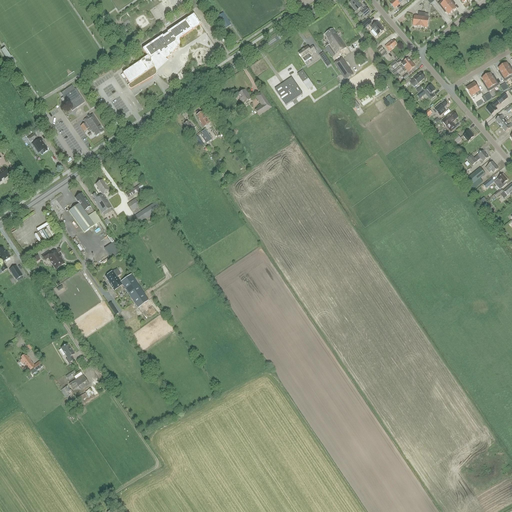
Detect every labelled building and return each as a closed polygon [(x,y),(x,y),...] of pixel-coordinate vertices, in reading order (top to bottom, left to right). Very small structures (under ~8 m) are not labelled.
[(366,9),(364,10),(362,8),(359,4),(359,5),(354,0),(350,4),(352,7),(357,13),(360,10),(362,12),(361,13),(365,18),(370,13),(366,9)] [(398,0),(394,0),(390,4),(394,9),(400,4),(397,1),(398,0)] [(448,15),(452,12),(442,0),(438,4),(445,13),(446,12),(448,15)] [(442,0),(452,12),(456,9),(454,6),(455,5),(451,0),(442,0)] [(420,27),(422,13),(418,12),(418,17),(414,16),(413,26),(420,27)] [(225,29),(231,25),(223,13),(217,17),(225,29)] [(422,13),(420,27),(428,28),(429,18),(425,18),(425,13),(422,13)] [(181,38),(192,31),(201,25),(194,15),(145,48),(142,50),(147,57),(142,60),(123,74),(130,84),(128,85),(130,90),(155,76),(156,75),(156,73),(156,71),(166,59),(167,59),(168,58),(169,58),(171,55),(177,49),(178,47),(179,45),(179,41),(179,40),(181,38)] [(378,23),(374,27),(371,24),(372,24),(369,20),(362,26),(365,30),(369,26),(379,37),(385,31),(380,26),(381,26),(378,23)] [(337,55),(339,54),(347,48),(337,33),(336,34),(333,30),(325,35),(328,39),(327,39),(337,55)] [(394,48),(397,45),(394,41),(392,42),(391,41),(385,47),(390,52),(394,48)] [(9,60),(14,58),(8,47),(4,49),(9,60)] [(309,56),(316,51),(313,47),(309,49),(307,47),(299,53),(302,59),(305,57),(307,59),(310,57),(309,56)] [(319,56),(324,63),(328,60),(323,53),(319,56)] [(353,75),(342,58),(334,64),(345,80),(353,75)] [(399,74),(412,63),(408,58),(401,64),(403,66),(400,67),(392,73),(394,77),(398,73),(399,74)] [(412,63),(399,74),(401,76),(407,71),(408,73),(415,67),(412,63)] [(502,66),(510,79),(511,77),(511,68),(510,65),(508,66),(507,63),(502,66)] [(505,82),(510,79),(502,66),(498,68),(500,71),(499,72),(505,82)] [(309,79),(303,71),(297,74),(303,83),(309,79)] [(486,76),(494,89),(500,85),(493,75),(492,76),(490,73),(486,76)] [(414,88),(418,84),(425,78),(421,74),(417,77),(417,76),(411,81),(409,79),(404,83),(407,86),(410,83),(414,88)] [(488,92),(494,89),(486,76),(482,78),(484,82),(482,82),(488,92)] [(296,99),(303,95),(292,79),(275,90),(286,106),(292,102),(297,99),(296,99)] [(466,88),(471,97),(480,91),(475,83),(466,88)] [(425,91),(427,93),(432,99),(435,97),(433,94),(436,91),(431,86),(425,91)] [(377,97),(386,91),(383,87),(374,93),(377,97)] [(76,88),(63,97),(72,111),(85,102),(76,88)] [(243,104),(251,99),(249,96),(248,96),(247,94),(244,90),(237,95),(241,101),(243,104)] [(425,94),(424,92),(422,91),(417,95),(420,98),(420,99),(425,94)] [(259,116),(271,108),(261,93),(259,95),(258,94),(255,96),(261,106),(255,110),(259,116)] [(500,105),(508,98),(504,93),(496,100),(500,105)] [(369,96),(362,101),(365,105),(372,100),(369,96)] [(495,107),(499,104),(496,101),(486,109),(491,115),(497,110),(495,107)] [(44,111),(38,102),(32,105),(35,109),(40,106),(43,111),(44,111)] [(446,107),(447,105),(444,102),(441,104),(436,108),(434,109),(440,116),(446,111),(444,109),(447,108),(446,107)] [(433,113),(430,110),(422,116),(424,118),(428,116),(433,113)] [(204,128),(210,123),(207,118),(206,118),(204,116),(202,113),(197,116),(199,119),(199,120),(204,128)] [(447,117),(448,117),(442,122),(451,133),(456,128),(452,123),(457,119),(456,118),(457,117),(454,113),(451,116),(450,115),(449,115),(447,116),(447,117)] [(96,130),(101,127),(101,126),(93,114),(84,120),(86,122),(81,126),(84,131),(89,128),(93,125),(96,130)] [(501,126),(505,123),(502,119),(504,118),(502,115),(496,120),(501,126)] [(195,131),(193,129),(194,128),(191,123),(189,124),(188,122),(184,124),(186,126),(185,127),(188,132),(191,131),(192,133),(195,131)] [(505,123),(501,126),(506,132),(511,127),(510,124),(508,126),(505,123)] [(104,131),(101,127),(96,130),(93,125),(89,128),(92,132),(93,131),(97,136),(101,133),(102,133),(103,133),(103,132),(104,131)] [(43,130),(40,126),(34,130),(37,134),(43,130)] [(212,140),(205,129),(201,132),(202,134),(200,135),(206,144),(212,140)] [(468,142),(474,137),(469,131),(463,136),(468,142)] [(34,134),(27,139),(30,143),(34,140),(36,142),(34,143),(32,144),(35,148),(39,153),(40,152),(42,155),(48,151),(46,149),(47,148),(45,145),(44,143),(42,141),(43,141),(41,138),(38,140),(36,138),(37,138),(34,134)] [(457,134),(452,138),(451,139),(456,145),(462,140),(457,134)] [(435,138),(441,144),(446,140),(443,136),(441,137),(439,135),(435,138)] [(201,147),(204,145),(199,137),(195,139),(201,147)] [(474,159),(471,156),(467,160),(472,166),(477,162),(480,160),(481,159),(484,162),(489,158),(483,152),(477,156),(474,159)] [(493,174),(498,169),(493,163),(486,168),(490,173),(492,172),(493,174)] [(0,171),(0,181),(2,181),(1,180),(4,178),(5,179),(7,177),(6,175),(8,174),(4,168),(0,171)] [(472,191),(482,182),(480,179),(485,175),(480,169),(464,181),(472,191)] [(495,182),(494,183),(500,190),(507,184),(506,183),(508,181),(503,175),(496,180),(494,182),(495,182)] [(494,182),(491,178),(482,186),(485,190),(494,183),(495,182),(494,182)] [(103,195),(109,190),(107,186),(106,187),(104,184),(105,184),(102,180),(95,185),(103,195)] [(128,198),(144,188),(141,184),(125,194),(128,198)] [(493,201),(496,197),(496,198),(500,194),(504,199),(510,194),(511,196),(511,195),(511,185),(503,192),(501,190),(491,198),(493,201)] [(82,194),(75,199),(79,205),(84,212),(86,210),(87,211),(89,209),(88,208),(90,207),(82,194)] [(98,198),(96,194),(92,196),(95,199),(94,200),(102,213),(112,208),(106,198),(105,198),(103,195),(102,196),(102,195),(98,198)] [(137,199),(136,200),(135,199),(127,204),(132,212),(140,207),(139,205),(140,204),(137,199)] [(137,225),(160,209),(156,202),(132,218),(137,225)] [(79,205),(69,212),(84,233),(102,221),(96,213),(89,218),(84,212),(79,205)] [(49,232),(51,236),(53,235),(54,237),(56,236),(51,226),(48,227),(50,231),(49,232)] [(41,244),(51,241),(46,230),(37,234),(41,244)] [(112,244),(104,249),(111,259),(121,252),(114,242),(112,244)] [(7,252),(6,253),(3,248),(0,249),(0,253),(0,255),(0,254),(0,256),(4,262),(11,257),(7,252)] [(64,265),(64,263),(62,259),(63,259),(60,255),(59,256),(57,252),(55,252),(49,256),(47,253),(42,257),(45,261),(48,259),(55,269),(57,269),(64,265)] [(33,265),(40,260),(35,253),(28,258),(33,265)] [(22,276),(16,266),(9,270),(16,280),(22,276)] [(115,271),(114,271),(105,277),(108,281),(108,282),(114,290),(123,285),(138,308),(148,301),(131,275),(121,282),(118,277),(121,275),(117,270),(115,271)] [(119,313),(112,302),(108,305),(116,315),(119,313)] [(67,344),(61,349),(67,358),(66,359),(69,363),(74,360),(71,356),(75,354),(72,350),(71,350),(67,344)] [(23,365),(24,364),(29,372),(30,371),(32,375),(43,367),(40,362),(34,366),(27,356),(26,357),(24,355),(21,358),(22,359),(20,361),(23,365)] [(75,372),(74,370),(66,376),(69,380),(74,377),(72,374),(75,372)] [(81,373),(74,377),(76,380),(69,384),(73,390),(78,387),(81,390),(89,385),(81,373)] [(66,397),(72,393),(68,386),(61,390),(66,397)] [(80,402),(88,397),(85,393),(78,398),(80,402)]
